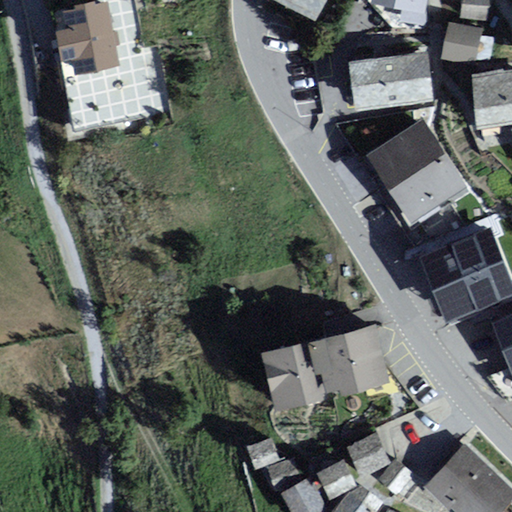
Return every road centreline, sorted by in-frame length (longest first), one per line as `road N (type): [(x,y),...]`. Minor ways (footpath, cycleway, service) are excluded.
road 1 (residential): [(9,0),(43,178),(106,370),(114,511)]
road 2 (tertiary): [(246,0),(269,88),(421,335),(511,446)]
